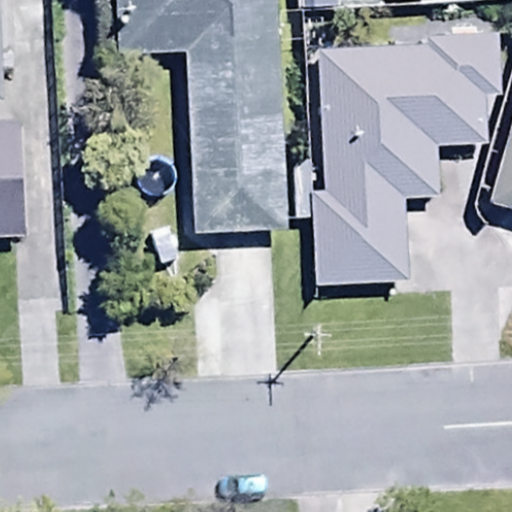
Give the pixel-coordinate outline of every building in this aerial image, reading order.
[(277,238),(270,0),(109,0),(111,63),(180,61),(185,240),(277,238)] [(382,0),(383,15),(475,10),(474,0),(382,0)] [(422,55),(310,58),(314,199),(305,199),(307,292),(399,289),(396,202),(431,201),(430,154),(476,153),(475,105),(496,105),(494,39),(422,41),(422,55)] [(511,90),(480,214),(511,222),(511,90)] [(17,133),(0,132),(0,249),(19,250),(17,133)]
